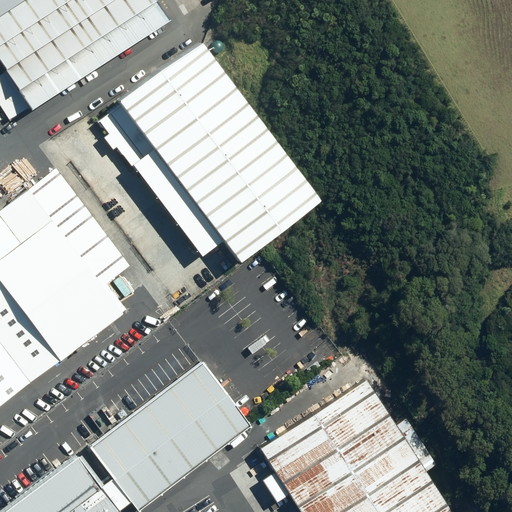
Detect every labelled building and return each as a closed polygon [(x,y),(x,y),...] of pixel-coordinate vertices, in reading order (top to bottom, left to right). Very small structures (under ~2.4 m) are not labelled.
[(150,31),(131,0),(6,0),(0,4),(0,83),(18,112),(150,31)] [(238,262),(319,200),(198,40),(157,70),(116,101),(119,105),(98,120),(109,134),(103,138),(112,150),(115,147),(134,171),(135,170),(200,256),(221,241),(238,262)] [(52,166),(0,206),(0,405),(125,308),(106,284),(130,265),(52,166)] [(230,426),(181,363),(72,446),(121,510),(230,426)] [(441,511),(355,376),(242,447),(283,511),(441,511)] [(101,511),(58,456),(0,505),(0,511),(101,511)]
